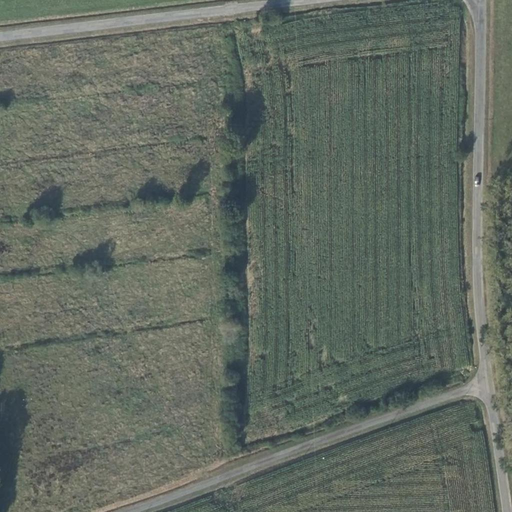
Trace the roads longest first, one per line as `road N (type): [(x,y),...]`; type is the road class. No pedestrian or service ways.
road 1 (unclassified): [(488,385),(478,270),(484,0)]
road 2 (unclassified): [(488,385),(143,511)]
road 3 (unclassified): [(319,0),(0,37)]
road 4 (unclassified): [(505,511),(488,385)]
